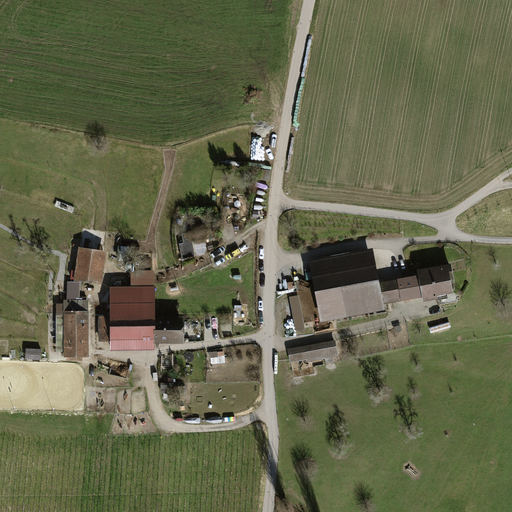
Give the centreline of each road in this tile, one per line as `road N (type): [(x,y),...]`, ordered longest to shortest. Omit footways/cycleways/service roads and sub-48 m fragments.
road 1 (unclassified): [(309,0),(272,217),(268,511)]
road 2 (track): [(148,355),(109,354),(94,344),(93,304),(106,280),(190,267),(272,217)]
road 3 (track): [(461,238),(426,218),(274,202)]
road 4 (track): [(271,261),(368,243),(461,238)]
road 5 (track): [(271,410),(230,425),(174,425),(156,406),(148,355)]
road 6 (track): [(268,345),(433,309)]
road 7 (track): [(148,355),(268,336)]
